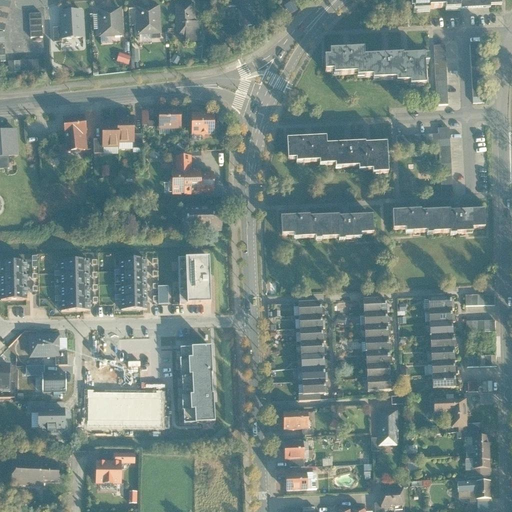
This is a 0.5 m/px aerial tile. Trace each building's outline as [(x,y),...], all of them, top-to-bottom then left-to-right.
[(0,0),(0,31),(3,32),(11,0),(0,0)] [(254,27),(252,0),(226,0),(227,8),(237,7),(238,27),(254,27)] [(442,12),(464,11),(463,0),(406,0),(407,10),(409,10),(409,13),(426,13),(426,10),(442,9),(442,12)] [(463,0),(464,11),(476,10),(489,9),(488,6),(500,6),(499,0),(463,0)] [(193,4),(174,5),(176,38),(185,38),(186,43),(200,43),(198,22),(194,22),(193,4)] [(162,35),(160,6),(135,7),(137,36),(162,35)] [(123,37),(121,9),(98,10),(100,38),(123,37)] [(83,39),(82,11),(60,13),(62,41),(83,39)] [(43,38),(41,15),(29,15),(30,39),(43,38)] [(484,104),(481,45),(470,46),(473,104),(484,104)] [(447,105),(444,47),(433,47),(435,106),(447,105)] [(347,53),(327,54),(327,60),(322,60),(323,74),(331,74),(331,78),(355,77),(355,80),(371,80),(371,83),(395,82),(395,86),(409,85),(409,89),(425,88),(423,66),(427,66),(427,58),(423,58),(405,59),(401,59),(401,57),(385,58),(362,60),(362,52),(347,53)] [(130,67),(133,57),(122,53),(118,63),(130,67)] [(45,70),(44,61),(8,63),(8,72),(45,70)] [(181,131),(180,108),(158,109),(158,131),(181,131)] [(143,112),(144,127),(157,126),(156,111),(143,112)] [(214,137),(214,114),(191,115),(192,137),(214,137)] [(133,145),(132,119),(117,119),(117,123),(118,145),(133,145)] [(88,151),(84,120),(62,123),(62,129),(66,154),(88,151)] [(118,145),(117,123),(103,123),(103,149),(118,149),(118,145)] [(437,130),(437,136),(395,138),(396,149),(438,147),(440,195),(452,195),(449,129),(437,130)] [(18,158),(16,132),(0,132),(0,170),(8,170),(7,158),(18,158)] [(309,139),(285,140),(286,161),(295,160),(295,163),(318,163),(318,166),(334,166),(334,169),(358,168),(358,172),(372,171),(372,175),(388,174),(386,144),(368,145),(364,145),(364,144),(348,145),(325,146),(325,138),(309,139)] [(172,172),(172,197),(214,195),(213,174),(200,174),(200,170),(192,170),(192,158),(175,158),(176,172),(172,172)] [(222,233),(221,206),(181,207),(181,234),(222,233)] [(416,213),(390,214),(392,232),(404,232),(404,236),(425,234),(425,236),(449,235),(449,237),(455,237),(455,236),(472,235),(471,231),(484,231),(483,213),(458,214),(449,214),(449,213),(420,214),(420,213),(416,213)] [(305,219),(279,220),(280,238),(292,238),(293,241),(314,240),(314,243),(320,242),(320,241),(338,240),(338,243),(344,243),(344,242),(361,241),(360,237),(373,236),(372,218),(347,219),(338,220),(338,218),(308,220),(308,218),(305,219)] [(178,260),(179,306),(211,305),(210,282),(209,259),(178,260)] [(120,261),(121,274),(146,273),(145,260),(120,261)] [(60,262),(61,275),(89,274),(89,261),(60,262)] [(0,263),(1,276),(26,275),(26,263),(0,263)] [(146,285),(146,273),(121,274),(121,286),(146,285)] [(89,286),(89,274),(61,275),(61,287),(89,286)] [(1,276),(1,288),(26,288),(26,275),(1,276)] [(146,297),(146,285),(121,286),(121,298),(146,297)] [(89,298),(89,286),(61,287),(61,299),(89,298)] [(158,287),(158,305),(168,305),(168,287),(158,287)] [(26,300),(26,288),(1,288),(1,301),(26,300)] [(496,306),(496,294),(465,295),(466,306),(496,306)] [(453,295),(429,296),(430,309),(453,308),(453,295)] [(147,310),(146,297),(121,298),(122,311),(147,310)] [(90,311),(89,298),(61,299),(62,312),(90,311)] [(387,298),(363,299),(364,311),(388,310),(387,298)] [(322,301),(299,302),(299,315),(322,314),(322,301)] [(430,309),(430,322),(454,321),(453,308),(430,309)] [(364,311),(365,325),(389,323),(388,310),(364,311)] [(322,314),(299,315),(300,328),(323,327),(322,314)] [(454,321),(430,322),(431,335),(455,333),(454,321)] [(496,332),(496,321),(467,321),(467,332),(496,332)] [(389,323),(365,325),(366,338),(390,336),(389,323)] [(323,327),(300,328),(301,341),(324,340),(323,327)] [(431,335),(432,348),(455,346),(455,333),(431,335)] [(29,335),(30,357),(55,357),(59,357),(59,351),(58,339),(58,335),(29,335)] [(366,338),(366,351),(390,349),(390,336),(366,338)] [(58,339),(59,351),(66,351),(66,338),(58,339)] [(301,341),(301,354),(324,352),(324,340),(301,341)] [(180,343),(181,370),(214,368),(213,342),(180,343)] [(455,346),(432,348),(433,360),(456,359),(455,346)] [(390,349),(366,351),(367,363),(391,362),(390,349)] [(66,351),(59,351),(59,357),(55,357),(55,366),(67,366),(66,351)] [(324,352),(301,354),(302,367),(325,366),(324,352)] [(497,367),(497,356),(468,357),(468,367),(497,367)] [(433,360),(433,374),(457,373),(456,359),(433,360)] [(367,363),(368,377),(391,376),(391,362),(367,363)] [(10,363),(0,363),(0,387),(11,388),(10,363)] [(42,376),(42,373),(43,373),(43,366),(26,366),(26,376),(42,376)] [(302,367),(303,380),(326,379),(325,366),(302,367)] [(215,395),(214,368),(181,370),(182,396),(215,395)] [(42,376),(42,393),(66,393),(65,373),(43,373),(42,373),(42,376)] [(457,373),(433,374),(434,387),(457,385),(457,373)] [(391,376),(368,377),(369,390),(392,388),(391,376)] [(326,379),(303,380),(303,394),(326,393),(326,379)] [(468,383),(468,393),(479,393),(478,383),(468,383)] [(162,392),(87,392),(88,427),(162,426),(162,392)] [(216,421),(215,395),(182,396),(183,422),(216,421)] [(469,398),(435,399),(434,413),(452,413),(452,427),(469,427),(469,398)] [(38,414),(38,410),(44,410),(44,404),(28,404),(28,415),(38,414)] [(44,410),(38,410),(38,414),(38,431),(65,430),(64,410),(44,410)] [(399,446),(398,410),(378,411),(379,447),(399,446)] [(308,430),(308,411),(283,412),(283,430),(308,430)] [(467,447),(467,453),(491,453),(490,436),(474,436),(474,447),(467,447)] [(303,459),(303,441),(284,442),(285,460),(303,459)] [(109,461),(95,461),(94,483),(124,483),(124,468),(134,468),(135,453),(109,453),(109,461)] [(491,453),(467,453),(467,460),(473,459),(473,469),(491,469),(491,453)] [(43,456),(14,455),(13,485),(47,487),(47,480),(61,480),(62,464),(42,463),(43,456)] [(410,470),(417,469),(417,461),(409,461),(410,470)] [(307,473),(287,474),(287,491),(308,490),(307,473)] [(492,481),(458,482),(458,493),(478,492),(478,500),(492,500),(492,481)] [(406,507),(404,488),(380,490),(382,510),(406,507)]
